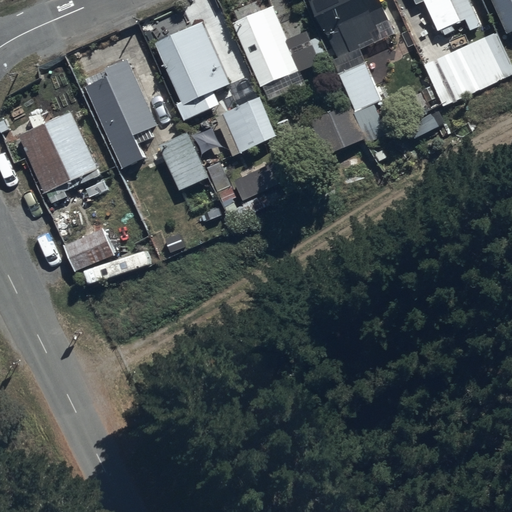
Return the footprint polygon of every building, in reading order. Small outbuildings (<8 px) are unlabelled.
[(310,0),(339,62),(364,50),(362,46),(376,39),(373,33),(380,30),(378,27),(391,21),(381,0),(310,0)] [(412,0),(414,4),(423,0),(437,32),(465,20),(472,37),(483,32),(469,0),(412,0)] [(511,0),(492,0),(510,35),(511,33),(511,0)] [(273,5),(232,23),(261,89),(264,87),(270,102),(297,89),(291,75),(301,71),(273,5)] [(232,84),(203,22),(150,47),(185,122),(220,105),(214,93),(232,84)] [(426,65),(442,106),(444,109),(511,76),(511,68),(495,34),(426,65)] [(129,59),(108,68),(111,76),(84,89),(122,171),(152,157),(145,142),(155,138),(151,130),(160,126),(129,59)] [(361,95),(377,87),(366,63),(349,71),(361,95)] [(52,121),(17,137),(48,202),(102,177),(66,98),(46,107),(52,121)] [(261,99),(224,115),(241,154),(278,138),(261,99)] [(342,108),(301,122),(315,161),(356,147),(342,108)] [(64,246),(76,272),(116,255),(104,229),(64,246)]
